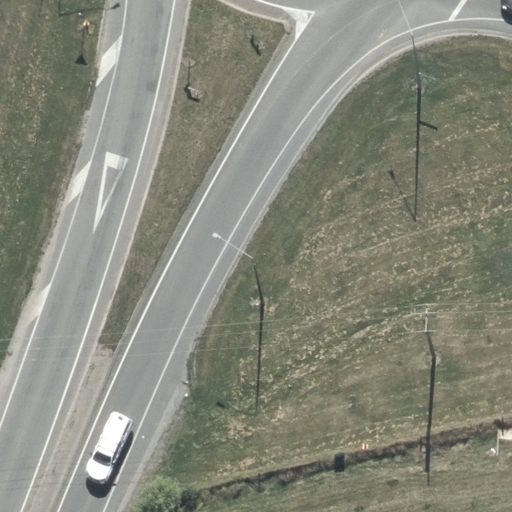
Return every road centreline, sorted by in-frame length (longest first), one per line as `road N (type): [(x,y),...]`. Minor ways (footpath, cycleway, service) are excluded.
road 1 (secondary): [(350,0),(222,203),(81,511)]
road 2 (secondary): [(0,478),(120,151),(150,0)]
